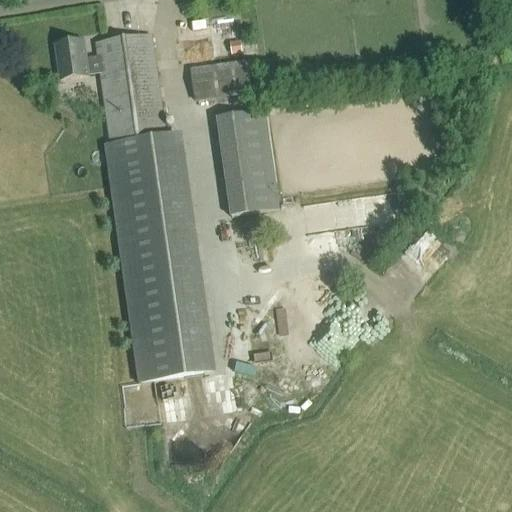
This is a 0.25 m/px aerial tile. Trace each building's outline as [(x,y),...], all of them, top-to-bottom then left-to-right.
[(111,148),(166,140),(151,37),(97,45),(99,63),(88,64),(85,43),(55,48),(60,82),(100,77),(111,148)] [(234,56),(243,54),(241,43),(232,44),(234,56)] [(196,104),(259,95),(255,62),(191,71),(196,104)] [(264,113),(217,120),(232,219),(279,212),(264,113)] [(104,149),(138,386),(217,375),(182,137),(166,140),(111,148),(104,149)] [(351,424),(378,389),(355,371),(328,407),(351,424)]
